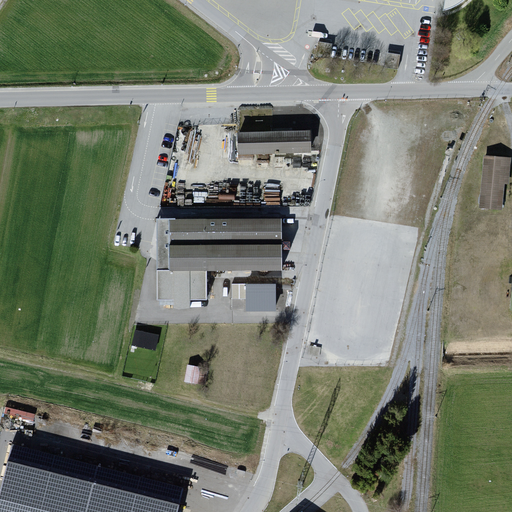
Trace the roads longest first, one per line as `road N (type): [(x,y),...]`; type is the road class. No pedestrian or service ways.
road 1 (residential): [(344,93),(269,467),(250,511)]
road 2 (unclassified): [(259,95),(0,101)]
road 3 (unclassified): [(511,88),(344,93)]
